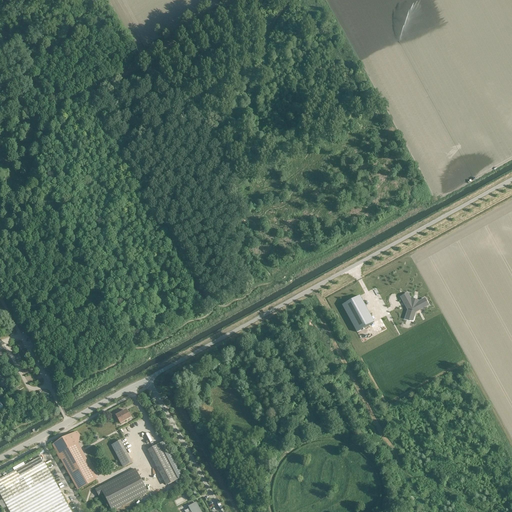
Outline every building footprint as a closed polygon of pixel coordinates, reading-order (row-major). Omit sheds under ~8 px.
[(409,311),(407,316),(408,316),(410,317),(411,317),(413,318),(414,318),(415,313),(428,306),(425,301),(425,300),(418,304),(411,302),(407,295),(407,296),(402,298),(401,298),(409,311)] [(359,296),(342,306),(356,332),(374,323),(359,296)] [(128,414),(126,411),(120,414),(118,411),(112,415),(114,418),(116,416),(120,424),(120,423),(121,425),(125,423),(124,421),(130,418),(131,417),(129,413),(128,414)] [(59,454),(76,445),(77,444),(79,436),(77,433),(55,445),(57,452),(58,453),(59,454)] [(111,445),(113,450),(123,467),(131,463),(119,441),(111,445)] [(59,454),(79,489),(96,480),(77,444),(76,445),(59,454)] [(178,478),(160,444),(149,449),(168,485),(178,479),(178,478)] [(0,493),(10,511),(71,511),(42,458),(0,480),(0,493)] [(147,493),(135,470),(95,491),(98,497),(103,495),(112,511),(147,493)] [(200,511),(196,503),(189,507),(190,508),(184,511),(200,511)]
